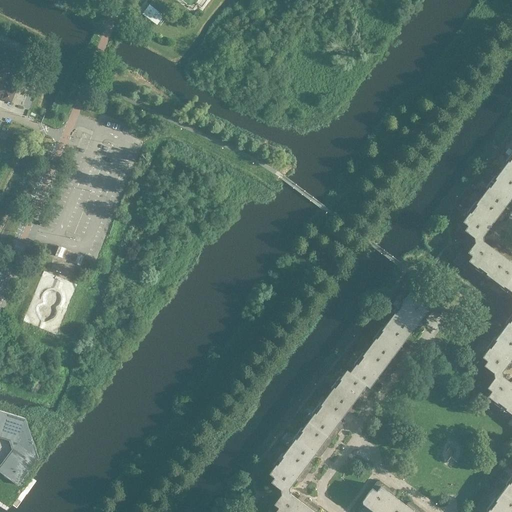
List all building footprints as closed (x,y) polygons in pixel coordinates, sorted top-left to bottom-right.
[(165,16),(148,4),(141,13),(158,25),(165,16)] [(11,103),(29,58),(2,47),(0,52),(0,92),(1,91),(5,93),(2,99),(11,103)] [(0,137),(6,140),(8,133),(2,131),(0,136),(0,137)] [(511,158),(509,163),(508,162),(501,170),(511,178),(511,158)] [(511,178),(501,170),(495,179),(496,180),(490,188),(489,188),(483,196),(502,210),(508,203),(511,205),(511,203),(511,178)] [(509,262),(511,258),(511,255),(500,246),(498,248),(494,245),(491,248),(483,242),(483,240),(482,237),(488,229),(491,231),(495,226),(497,228),(506,216),(505,213),(502,210),(483,196),(476,205),(477,205),(470,214),(469,213),(463,222),(468,226),(464,230),(474,238),(475,242),(475,243),(468,253),(472,256),(468,261),(477,268),(478,267),(482,270),(487,273),(486,274),(495,281),(509,262)] [(511,263),(509,262),(495,281),(503,287),(504,286),(511,292),(511,293),(511,263)] [(420,326),(432,310),(433,310),(432,307),(412,292),(410,292),(401,305),(402,305),(399,310),(396,314),(395,313),(388,322),(408,336),(417,324),(420,326)] [(511,319),(509,323),(508,323),(502,331),(511,338),(511,319)] [(402,344),(408,336),(388,322),(382,330),(383,331),(376,340),(375,339),(369,347),(392,364),(395,364),(404,352),(401,351),(405,346),(402,344)] [(511,414),(511,381),(511,383),(502,377),(502,375),(502,372),(508,364),(511,366),(511,364),(511,338),(502,331),(495,340),(496,341),(490,349),(489,348),(482,357),(487,361),(484,366),(494,373),(494,376),(494,378),(487,388),(492,391),(488,396),(497,403),(498,402),(502,405),(506,408),(505,409),(511,414)] [(384,379),(392,367),(392,364),(369,347),(363,356),(364,357),(360,361),(357,365),(356,364),(350,373),(366,385),(369,388),(375,380),(378,382),(382,377),(384,379)] [(360,393),(366,385),(350,373),(347,370),(340,379),(341,380),(335,389),(334,388),(327,397),(347,411),(346,411),(350,414),(353,413),(362,402),(360,400),(363,395),(360,393)] [(341,419),(346,411),(347,411),(327,397),(321,405),(322,406),(319,410),(315,414),(314,413),(308,422),(331,439),(334,439),(343,427),(341,426),(344,421),(341,419)] [(0,472),(18,486),(38,458),(25,419),(0,410),(0,438),(9,441),(12,450),(0,465),(0,472)] [(331,442),(331,439),(308,422),(302,431),(303,431),(300,436),(296,440),(295,439),(289,447),(309,462),(314,455),(317,457),(321,452),(323,454),(331,442)] [(316,511),(318,510),(318,507),(306,498),(305,500),(300,496),(298,500),(290,493),(289,491),(289,488),(295,480),(298,483),(302,478),(304,480),(312,468),(312,464),(309,462),(289,447),(282,456),(284,457),(277,465),(276,465),(269,474),(274,478),(271,482),(281,489),(281,492),(282,494),(274,504),(279,508),(275,511),(316,511)] [(511,480),(509,484),(508,484),(502,492),(511,499),(511,480)] [(401,511),(406,506),(394,497),(396,493),(380,481),(377,482),(362,501),(363,504),(373,511),(375,511),(376,511),(401,511)] [(511,511),(511,499),(502,492),(495,501),(496,502),(490,510),(489,509),(486,511),(511,511)] [(422,511),(423,511),(412,502),(408,503),(406,506),(401,511),(422,511)]
